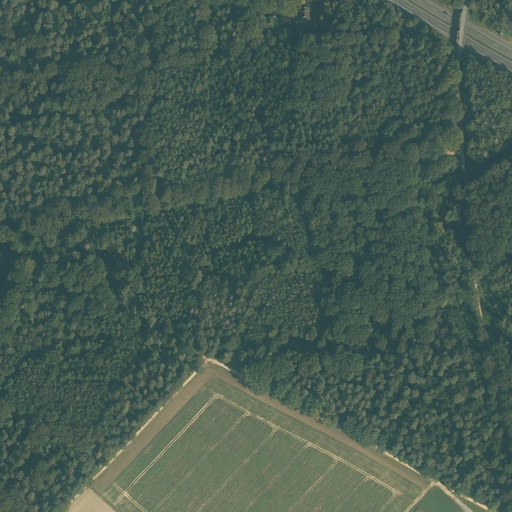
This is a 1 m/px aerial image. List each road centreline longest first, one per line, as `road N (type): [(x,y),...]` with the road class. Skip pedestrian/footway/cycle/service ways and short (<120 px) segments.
road 1 (track): [(429,43),(351,39),(0,85)]
road 2 (track): [(207,359),(493,511)]
road 3 (track): [(491,355),(228,370)]
road 4 (track): [(0,248),(207,359)]
road 5 (track): [(207,359),(61,511)]
road 6 (track): [(461,151),(467,236),(491,355)]
road 7 (track): [(467,0),(461,151)]
road 8 (motorway): [(398,0),(511,66)]
road 9 (track): [(429,43),(445,52),(442,144),(461,151)]
road 10 (track): [(310,3),(360,3),(429,43)]
road 11 (track): [(116,454),(0,417)]
